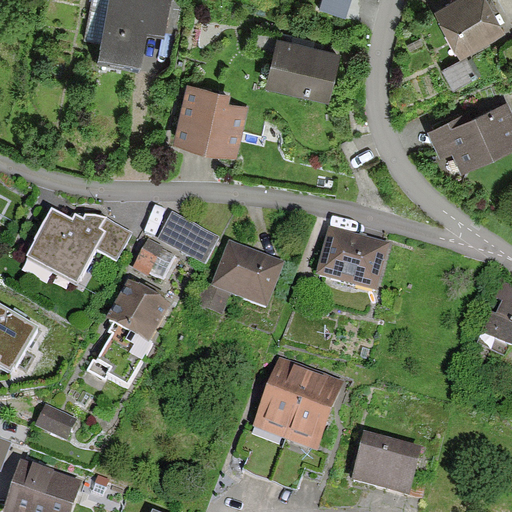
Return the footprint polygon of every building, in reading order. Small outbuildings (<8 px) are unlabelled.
[(170,0),(110,0),(102,56),(143,62),(149,30),(165,32),(170,0)] [(324,0),(323,6),(349,13),(352,0),(324,0)] [(500,23),(488,0),(437,0),(435,1),(457,44),(500,23)] [(324,90),(335,45),(255,27),(251,44),(272,49),(266,76),(324,90)] [(473,72),(464,54),(441,66),(451,84),(473,72)] [(223,93),(185,84),(171,140),(232,154),(239,126),(260,131),(264,112),(221,102),(223,93)] [(461,166),(511,145),(511,120),(505,103),(467,119),(464,112),(428,126),(438,151),(453,145),(461,166)] [(102,222),(79,222),(73,218),(69,224),(48,214),(24,261),(74,286),(92,252),(114,263),(128,235),(102,222)] [(214,238),(170,215),(156,241),(200,264),(214,238)] [(385,247),(327,230),(314,276),(372,292),(385,247)] [(171,257),(143,243),(131,268),(158,282),(171,257)] [(281,265),(227,245),(209,290),(225,296),(264,311),(281,265)] [(164,306),(126,284),(104,322),(111,326),(143,344),(164,306)] [(225,296),(209,290),(202,287),(194,309),(217,318),(225,296)] [(511,293),(500,288),(480,336),(511,349),(511,293)] [(0,365),(10,372),(34,333),(0,311),(0,365)] [(143,344),(111,326),(105,335),(110,338),(95,365),(90,362),(84,373),(103,383),(106,379),(125,389),(148,347),(143,344)] [(284,439),(308,376),(277,365),(254,427),(284,439)] [(308,376),(284,439),(315,450),(339,387),(308,376)] [(71,417),(43,404),(34,423),(62,436),(71,417)] [(404,497),(415,452),(361,440),(351,485),(404,497)] [(64,511),(75,483),(19,464),(2,511),(64,511)]
